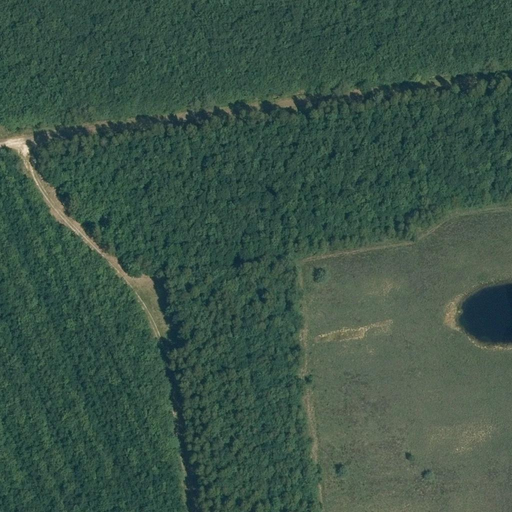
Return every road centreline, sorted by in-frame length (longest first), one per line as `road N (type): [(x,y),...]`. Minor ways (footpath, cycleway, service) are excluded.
road 1 (track): [(21,137),(511,71)]
road 2 (track): [(184,511),(155,338),(142,306),(36,187),(21,137)]
